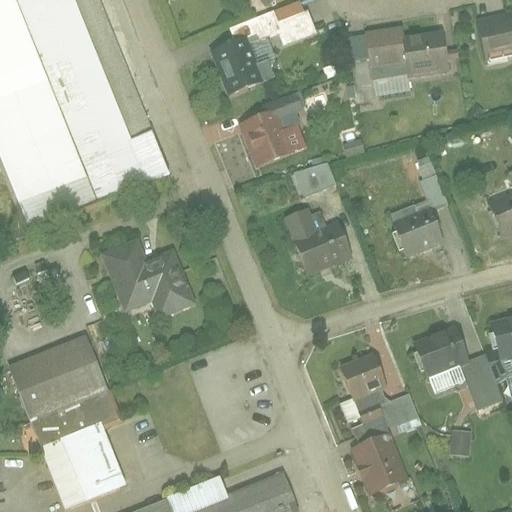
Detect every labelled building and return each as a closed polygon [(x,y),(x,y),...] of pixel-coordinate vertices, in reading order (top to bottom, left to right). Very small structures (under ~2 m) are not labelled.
[(0,0),(0,159),(32,239),(172,182),(97,0),(0,0)] [(262,0),(269,9),(279,0),(262,0)] [(487,63),(511,59),(511,15),(480,22),(487,63)] [(412,82),(453,75),(445,33),(408,40),(406,28),(367,32),(374,71),(409,66),(412,82)] [(230,100),(265,86),(248,40),(214,54),(230,100)] [(261,173),(310,150),(300,128),(284,131),(278,112),(242,126),(261,173)] [(416,163),(421,180),(434,175),(429,159),(416,163)] [(298,200),(335,188),(328,164),(291,176),(298,200)] [(506,242),(511,239),(511,198),(492,207),(506,242)] [(310,279),(354,259),(343,231),(322,237),(311,209),(286,220),(310,279)] [(409,260),(446,244),(433,210),(396,224),(409,260)] [(138,242),(100,257),(124,318),(150,307),(156,323),(194,308),(173,253),(147,263),(138,242)] [(511,319),(493,324),(502,362),(511,359),(511,319)] [(414,345),(429,382),(472,365),(457,331),(414,345)] [(86,342),(5,376),(62,511),(64,511),(125,486),(101,429),(120,421),(86,342)] [(375,355),(342,370),(359,406),(391,391),(375,355)] [(449,457),(469,458),(470,434),(450,433),(449,457)] [(393,436),(354,449),(371,498),(411,482),(393,436)] [(294,511),(279,472),(223,495),(217,480),(138,511),(294,511)]
